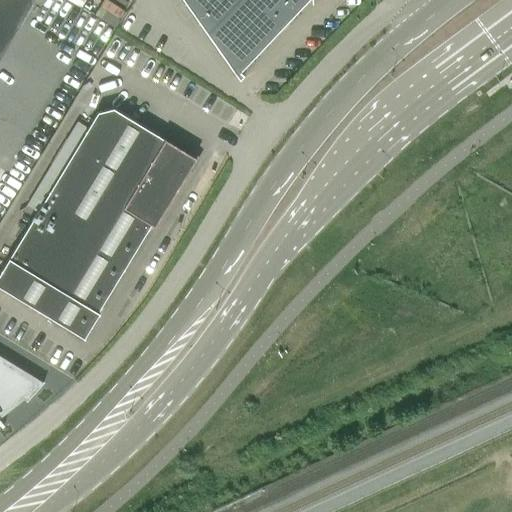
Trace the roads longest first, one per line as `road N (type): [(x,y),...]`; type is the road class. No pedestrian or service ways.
road 1 (unclassified): [(440,10),(382,8),(347,40),(274,126),(177,286),(110,369),(0,460)]
road 2 (secondary): [(83,455),(164,396),(246,302),(367,139),(511,28)]
road 3 (secondary): [(440,10),(316,126),(119,390),(83,455)]
